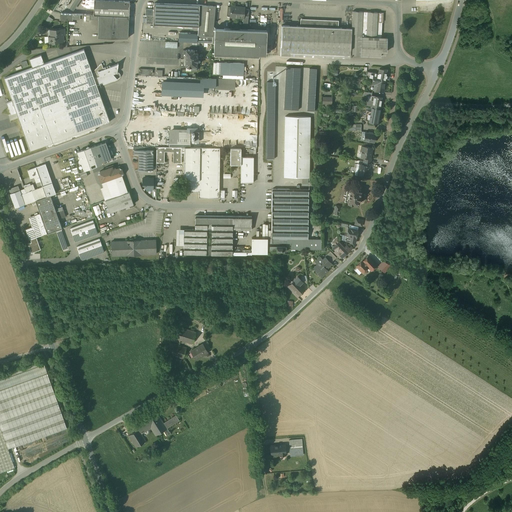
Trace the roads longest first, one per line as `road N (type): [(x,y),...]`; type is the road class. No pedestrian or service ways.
road 1 (residential): [(422,101),(358,250),(252,344)]
road 2 (residential): [(116,128),(151,202),(250,206),(260,196)]
road 3 (track): [(260,196),(262,69),(271,60),(318,60)]
road 4 (residential): [(436,71),(399,56),(395,5),(300,0)]
road 5 (residential): [(252,344),(94,432)]
road 6 (unclassified): [(48,345),(0,207)]
road 7 (unclassified): [(252,344),(263,485)]
road 8 (residential): [(142,0),(124,119),(116,128)]
road 9 (residential): [(116,128),(0,168)]
